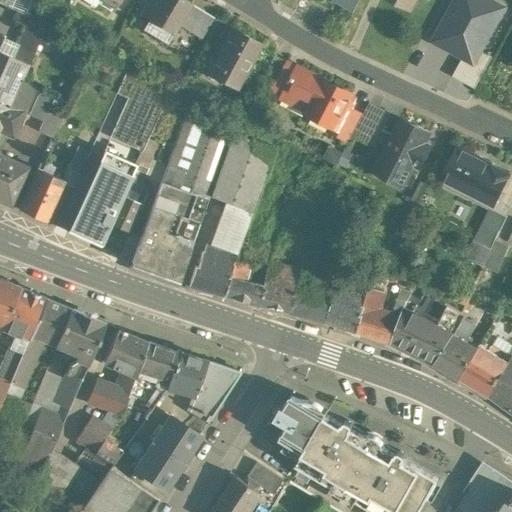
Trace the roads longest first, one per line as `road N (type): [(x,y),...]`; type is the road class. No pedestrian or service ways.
road 1 (tertiary): [(283,341),(98,281),(0,239)]
road 2 (residential): [(250,10),(511,141)]
road 3 (tertiary): [(511,442),(416,386),(283,341)]
road 4 (residential): [(175,511),(283,341)]
